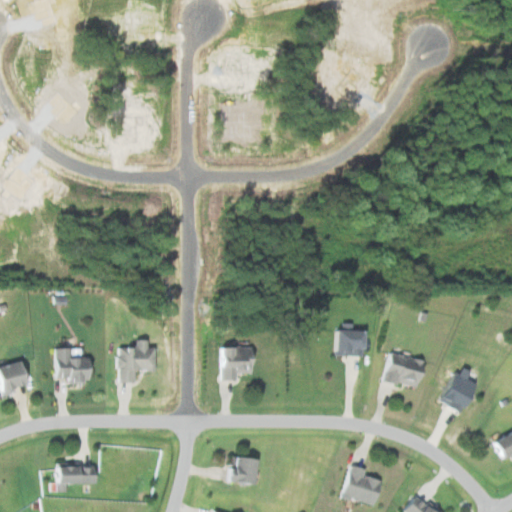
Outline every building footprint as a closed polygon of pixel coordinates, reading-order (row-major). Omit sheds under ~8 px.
[(355,356),(355,330),(328,330),(327,355),(355,356)] [(112,383),(128,382),(128,371),(150,371),(149,347),(141,348),(140,339),(129,340),(129,346),(111,347),(112,383)] [(85,358),(74,357),(74,349),(48,347),(46,377),(62,378),(61,382),(84,383),(85,358)] [(230,380),(230,373),(248,373),(248,348),(214,347),(213,380),(230,380)] [(419,361),(382,352),(375,380),(412,389),(419,361)] [(17,361),(0,363),(0,394),(9,393),(8,386),(21,384),(17,361)] [(431,403),(454,411),(465,380),(442,371),(431,403)] [(495,461),(511,451),(511,426),(484,442),(495,461)] [(221,482),(246,485),(246,479),(245,479),(248,459),(224,456),(221,482)] [(84,483),(84,467),(73,467),(72,463),(46,463),(47,484),(84,483)] [(360,469),(344,464),(335,496),(369,506),(377,481),(358,476),(360,469)] [(394,511),(395,511),(434,511),(423,501),(419,506),(408,496),(394,511)]
